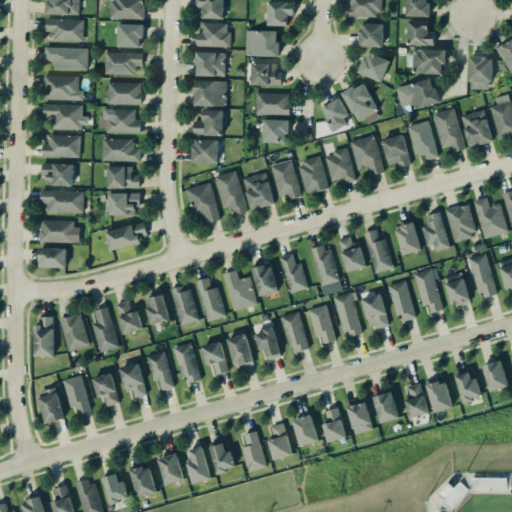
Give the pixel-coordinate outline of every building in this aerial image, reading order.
[(79,15),(78,0),(47,0),(47,15),(79,15)] [(143,0),(111,0),(111,19),(143,20),(143,0)] [(223,19),(223,0),(196,0),(196,7),(202,8),(202,19),(223,19)] [(380,17),(380,0),(347,0),(347,16),(380,17)] [(405,0),(430,0),(430,4),(429,4),(429,17),(405,16),(405,0)] [(287,26),(288,16),(294,16),(294,2),(267,2),(267,26),(287,26)] [(84,20),(46,19),(45,31),(52,32),(52,41),(83,42),(84,20)] [(407,20),(428,21),(427,29),(428,29),(428,31),(435,32),(434,35),(432,35),(432,38),(434,38),(433,39),(433,42),(434,42),(434,45),(431,45),(426,44),(426,45),(407,44),(407,20)] [(361,22),(383,23),(382,47),(357,47),(358,29),(361,29),(361,22)] [(227,23),(202,23),(202,33),(196,33),(196,47),(230,47),(231,32),(227,31),(227,23)] [(117,24),(142,25),(141,48),(116,47),(117,24)] [(278,31),(245,31),(245,56),(278,56),(278,31)] [(511,75),(496,48),(511,38),(511,75)] [(43,47),(43,60),(50,60),(50,63),(53,63),(53,69),(86,70),(86,48),(43,47)] [(411,49),(445,50),(444,74),(441,74),(441,75),(425,74),(424,73),(411,73),(411,49)] [(142,66),(142,53),(105,52),(105,74),(136,75),(136,65),(142,66)] [(194,52),(224,52),(224,76),(195,76),(196,65),(194,65),(194,52)] [(359,73),(382,82),(390,61),(367,52),(359,73)] [(469,56),(481,56),(486,56),(485,59),(492,59),(491,81),(488,81),(487,89),(470,88),(470,82),(468,82),(469,56)] [(251,63),(275,64),(275,73),(280,73),(280,85),(268,84),(268,85),(250,85),(251,63)] [(83,90),(78,90),(78,77),(44,76),(43,99),(83,101),(83,90)] [(395,88),(429,78),(432,89),(435,88),(439,102),(410,110),(408,105),(401,107),(395,88)] [(226,81),(195,80),(194,106),(225,107),(226,81)] [(141,105),(141,83),(108,82),(107,105),(141,105)] [(340,94),(353,87),(354,89),(363,84),(378,110),(357,121),(340,94)] [(288,116),(289,94),(256,93),(256,115),(288,116)] [(320,108),(326,104),(324,100),(336,93),(349,116),(343,119),(346,124),(332,133),(321,112),(322,112),(320,108)] [(498,139),(511,135),(511,105),(509,94),(495,98),(497,105),(489,106),(498,139)] [(42,103),(81,104),(80,129),(51,128),(51,117),(42,117),(42,103)] [(432,113),(453,107),(465,148),(452,152),(449,145),(442,148),(432,113)] [(140,133),(141,120),(135,120),(135,109),(100,109),(100,132),(140,133)] [(482,109),(493,141),(470,148),(461,116),(482,109)] [(224,111),(203,110),(202,121),(194,121),(193,135),(223,136),(224,111)] [(263,119),(262,143),(285,143),(285,133),(287,133),(287,120),(263,119)] [(407,126),(427,120),(426,123),(428,123),(437,156),(426,159),(424,153),(418,155),(417,152),(414,153),(407,126)] [(43,144),(42,157),(80,158),(81,136),(49,135),(48,144),(43,144)] [(384,172),(374,135),(350,142),(358,170),(368,167),(371,176),(384,172)] [(398,163),(399,167),(410,165),(403,135),(382,140),(388,166),(398,163)] [(100,138),(100,160),(138,161),(138,149),(132,149),(132,142),(130,142),(130,138),(100,138)] [(218,140),(193,140),(193,163),(217,164),(218,140)] [(325,154),(331,181),(341,179),(342,184),(355,181),(348,149),(325,154)] [(329,188),(320,157),(297,163),(305,194),(329,188)] [(289,200),(302,196),(292,160),(270,165),(279,196),(288,194),(289,200)] [(73,164),(42,163),(42,177),(46,177),(46,186),(72,186),(73,164)] [(106,166),(130,166),(131,175),(138,175),(139,188),(106,188),(106,166)] [(213,176),(234,169),(246,211),(234,215),(231,208),(229,208),(228,206),(222,208),(213,176)] [(275,204),(266,172),(243,179),(252,211),(275,204)] [(185,189),(209,182),(219,220),(213,222),(206,224),(203,214),(192,217),(185,189)] [(502,193),(511,189),(511,224),(511,225),(502,193)] [(41,203),(47,204),(47,213),(83,214),(83,191),(42,190),(41,203)] [(108,194),(109,216),(135,215),(135,207),(140,207),(140,192),(108,194)] [(473,201),(486,197),(489,207),(492,206),(492,204),(498,203),(500,204),(500,205),(507,231),(483,238),(473,201)] [(477,235),(468,204),(446,210),(454,241),(477,235)] [(426,215),(439,211),(449,247),(434,251),(432,244),(426,245),(420,227),(426,225),(425,221),(428,220),(426,215)] [(40,220),(72,220),(72,243),(38,242),(38,230),(40,229),(40,220)] [(142,221),(146,234),(137,237),(139,243),(109,251),(104,232),(142,221)] [(400,229),(395,231),(402,256),(420,250),(412,222),(399,226),(400,229)] [(383,239),(392,267),(374,273),(362,232),(375,228),(379,240),(383,239)] [(337,240),(349,236),(351,243),(357,241),(365,266),(346,271),(337,240)] [(309,248),(323,244),(324,251),(330,249),(338,280),(320,285),(309,248)] [(67,248),(39,248),(39,267),(67,267),(67,248)] [(480,299),(497,294),(485,253),(469,258),(480,299)] [(308,289),(301,264),(296,265),(293,254),(280,257),(289,293),(308,289)] [(259,297),(278,291),(271,264),(252,269),(259,297)] [(511,288),(511,264),(500,266),(504,290),(511,288)] [(413,273),(430,268),(442,310),(430,313),(427,304),(422,305),(413,273)] [(221,275),(232,310),(257,303),(248,275),(237,279),(234,271),(221,275)] [(470,301),(462,273),(444,278),(451,306),(470,301)] [(194,281),(206,321),(224,316),(216,287),(210,289),(207,277),(194,281)] [(386,285),(404,279),(415,317),(402,321),(400,314),(395,316),(386,285)] [(198,319),(179,325),(169,289),(182,285),(184,291),(189,289),(198,319)] [(147,295),(159,291),(168,322),(159,324),(158,322),(149,324),(144,308),(149,307),(147,298),(147,295)] [(344,338),(361,334),(352,292),(335,296),(344,338)] [(361,299),(379,294),(388,325),(376,328),(374,322),(368,324),(361,299)] [(143,329),(137,310),(132,311),(129,300),(115,304),(124,335),(143,329)] [(308,309),(315,337),(321,336),(323,344),(336,341),(326,304),(308,309)] [(94,310),(97,322),(92,323),(99,352),(117,348),(108,307),(94,310)] [(295,352),(308,348),(297,311),(279,316),(288,348),(294,346),(295,352)] [(69,352),(90,345),(80,313),(59,320),(69,352)] [(34,326),(35,357),(54,356),(53,317),(39,317),(40,326),(34,326)] [(271,327),(280,357),(267,360),(266,358),(265,358),(262,350),(258,351),(254,334),(263,332),(262,329),(271,327)] [(235,368),(253,364),(245,333),(227,338),(235,368)] [(201,347),(219,342),(227,371),(215,375),(212,364),(206,366),(201,347)] [(200,381),(192,343),(175,347),(183,384),(200,381)] [(175,387),(164,351),(146,357),(153,381),(158,380),(161,391),(175,387)] [(482,366),(500,361),(508,387),(489,392),(482,366)] [(120,369),(126,392),(132,390),(134,398),(147,395),(139,364),(120,369)] [(454,373),(467,369),(471,380),(475,379),(480,396),(471,398),(472,401),(462,404),(454,373)] [(106,407),(120,402),(111,373),(92,378),(98,397),(103,396),(106,407)] [(423,377),(436,373),(437,375),(442,373),(452,403),(434,409),(423,377)] [(90,411),(81,375),(63,380),(70,407),(75,406),(78,414),(90,411)] [(407,387),(410,399),(404,401),(409,418),(427,413),(419,383),(407,387)] [(65,419),(55,387),(37,393),(46,424),(65,419)] [(372,398),(390,392),(398,417),(380,423),(372,398)] [(346,408),(365,403),(372,429),(354,434),(346,408)] [(327,443),(345,437),(336,408),(324,411),(327,424),(321,425),(327,443)] [(292,420),(299,447),(318,441),(311,415),(292,420)] [(269,426),(282,423),(291,455),(272,460),(266,436),(272,434),(269,426)] [(243,434),(245,443),(242,444),(247,472),(265,468),(258,431),(243,434)] [(226,452),(223,444),(210,447),(216,473),(235,469),(231,451),(226,452)] [(185,459),(189,458),(188,450),(201,447),(210,479),(191,485),(185,459)] [(183,481),(178,454),(159,458),(164,484),(183,481)] [(128,470),(136,498),(155,493),(148,468),(142,470),(141,466),(128,470)] [(103,477),(110,505),(129,500),(124,481),(118,482),(116,474),(103,477)] [(81,511),(73,482),(86,478),(88,485),(93,483),(101,511),(81,511)] [(73,511),(67,485),(53,489),(56,501),(51,503),(53,511),(73,511)] [(42,511),(22,511),(21,506),(27,504),(25,497),(37,493),(42,511)] [(0,504),(0,511),(13,511),(13,510),(8,511),(6,503),(0,504)]
